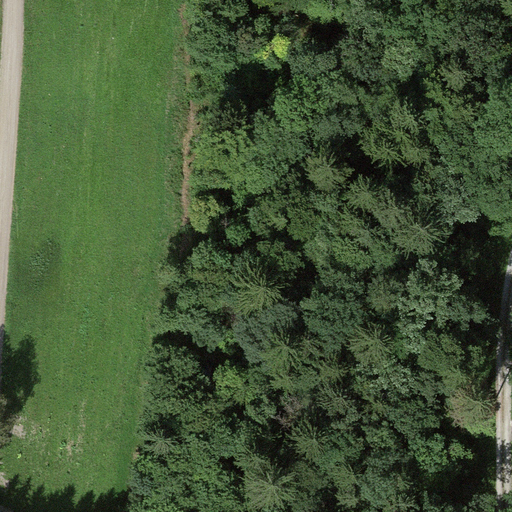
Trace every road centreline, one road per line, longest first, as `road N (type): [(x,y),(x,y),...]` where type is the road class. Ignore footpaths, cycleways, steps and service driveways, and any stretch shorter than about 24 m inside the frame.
road 1 (track): [(0,242),(13,0)]
road 2 (track): [(511,283),(509,511)]
